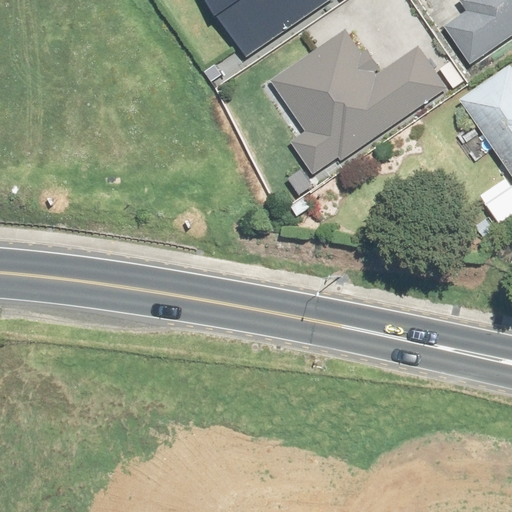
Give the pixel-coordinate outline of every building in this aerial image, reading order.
[(212,0),(252,57),(333,0),(212,0)] [(511,0),(467,0),(466,1),(473,10),(448,28),(474,66),(511,40),(511,0)] [(382,75),(352,31),(275,83),(309,133),(294,143),(318,178),(448,89),(421,49),(382,75)] [(511,71),(467,101),(511,170),(511,71)] [(511,220),(511,187),(493,200),(508,223),(511,220)]
